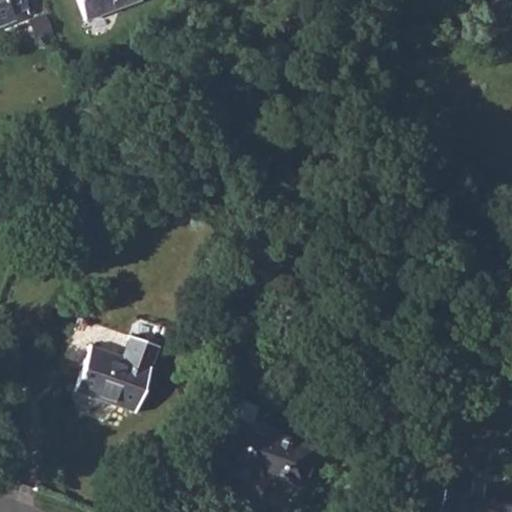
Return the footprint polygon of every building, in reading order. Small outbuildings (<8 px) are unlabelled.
[(0,0),(0,23),(11,19),(7,13),(25,6),(22,0),(0,0)] [(76,0),(83,18),(132,0),(76,0)] [(270,72),(255,80),(269,106),(284,98),(270,72)] [(154,345),(126,335),(118,355),(87,346),(71,391),(130,412),(154,345)] [(229,421),(214,465),(260,480),(262,474),(297,486),(310,448),(229,421)] [(509,511),(511,504),(441,487),(435,511),(509,511)]
